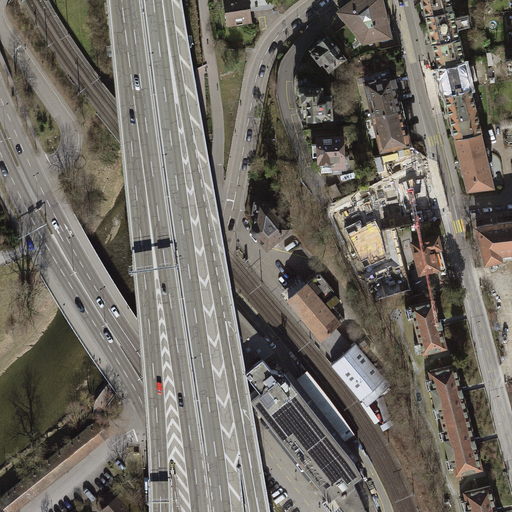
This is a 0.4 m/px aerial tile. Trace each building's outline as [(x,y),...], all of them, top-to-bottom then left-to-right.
[(248,0),(224,0),(227,24),(252,21),(248,0)] [(352,0),(338,11),(362,42),(389,36),(380,0),(352,0)] [(422,0),(425,14),(452,8),(449,0),(422,0)] [(425,14),(432,42),(458,36),(452,8),(425,14)] [(345,58),(324,33),(315,41),(317,43),(309,50),(320,64),(322,62),(329,71),(345,58)] [(432,42),(438,66),(464,60),(458,36),(432,42)] [(438,66),(444,93),(471,87),(464,60),(438,66)] [(363,81),(371,116),(402,109),(394,74),(363,81)] [(321,88),(306,89),(306,87),(298,87),(298,94),(300,94),(301,109),(302,109),(303,120),(320,119),(320,118),(330,118),(330,96),(321,96),(321,88)] [(481,131),(471,87),(444,93),(455,137),(480,131),(481,131)] [(371,116),(379,151),(411,143),(402,109),(371,116)] [(493,186),(480,131),(455,137),(468,189),(493,186)] [(320,161),(320,166),(320,172),(330,172),(330,167),(345,166),(344,159),(342,159),(341,136),(317,137),(317,143),(311,144),(312,155),(318,154),(318,161),(320,161)] [(400,179),(405,185),(421,181),(418,170),(400,179)] [(423,181),(421,181),(405,185),(405,191),(402,192),(405,204),(401,205),(404,219),(412,217),(414,226),(433,221),(423,181)] [(271,202),(258,200),(258,201),(255,201),(253,212),(256,212),(254,230),(267,246),(289,228),(290,226),(290,225),(271,202)] [(373,206),(349,211),(354,229),(363,227),(364,230),(378,227),(377,223),(373,206)] [(498,252),(511,250),(511,221),(484,225),(475,227),(484,262),(498,258),(498,252)] [(294,222),(290,225),(290,226),(289,228),(302,243),(305,240),(298,226),(294,222)] [(314,232),(305,240),(302,243),(312,255),(324,244),(314,232)] [(446,266),(438,235),(412,242),(420,273),(438,269),(439,270),(440,271),(441,271),(443,271),(444,271),(445,269),(446,268),(446,266)] [(288,298),(319,272),(317,269),(309,276),(304,281),(301,277),(281,295),(294,311),(297,309),(288,298)] [(297,309),(338,356),(349,346),(334,327),(344,318),(333,304),(339,299),(335,295),(336,293),(319,272),(288,298),(297,309)] [(228,298),(207,352),(232,383),(246,372),(262,358),(271,351),(228,298)] [(444,347),(439,327),(441,327),(439,318),(437,319),(432,300),(409,306),(409,308),(404,309),(406,317),(412,316),(418,343),(413,344),(415,352),(420,351),(421,352),(444,347)] [(331,361),(360,397),(384,377),(354,342),(349,346),(338,356),(331,361)] [(251,398),(328,495),(339,487),(341,491),(353,482),(351,479),(360,473),(354,462),(352,460),(286,377),(283,372),(277,370),(271,369),(262,358),(246,372),(260,390),(251,398)] [(441,422),(466,416),(461,394),(459,386),(453,365),(428,371),(430,379),(424,380),(426,389),(429,388),(434,408),(437,407),(441,422)] [(288,368),(283,372),(286,377),(352,460),(354,462),(359,458),(345,440),(347,438),(355,432),(306,370),(300,375),(296,378),(288,368)] [(391,385),(384,377),(360,397),(367,405),(391,385)] [(471,437),(466,416),(441,422),(443,429),(437,431),(439,439),(442,439),(447,458),(444,459),(446,467),(452,466),(454,474),(479,467),(474,445),(472,437),(471,437)] [(0,499),(9,511),(107,433),(97,422),(0,499)] [(360,511),(364,507),(353,482),(341,491),(339,487),(328,495),(323,499),(332,511),(360,511)] [(96,503),(104,511),(143,511),(118,483),(96,503)] [(495,511),(494,507),(488,485),(463,492),(465,499),(459,501),(461,509),(464,509),(464,511),(495,511)]
